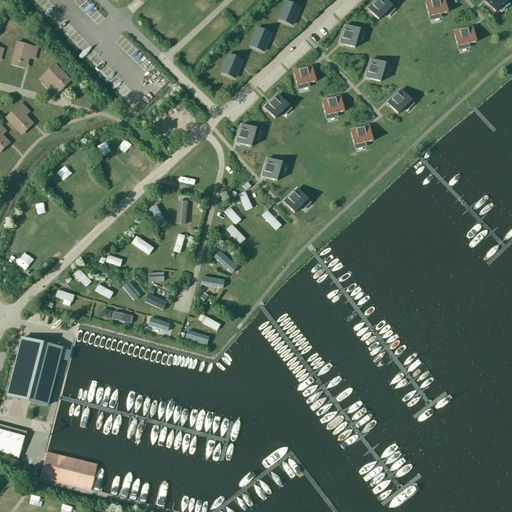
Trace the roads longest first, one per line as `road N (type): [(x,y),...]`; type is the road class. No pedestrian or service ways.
road 1 (residential): [(0,325),(219,113)]
road 2 (residential): [(219,113),(343,0)]
